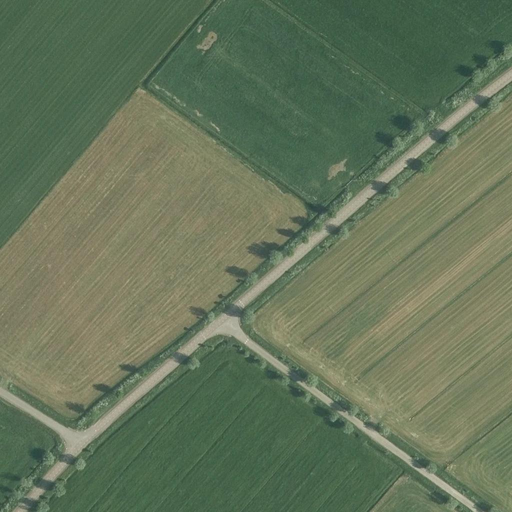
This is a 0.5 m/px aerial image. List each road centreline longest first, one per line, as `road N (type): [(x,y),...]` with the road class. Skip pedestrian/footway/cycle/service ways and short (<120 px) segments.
road 1 (unclassified): [(221,322),(511,75)]
road 2 (unclassified): [(476,511),(221,322)]
road 3 (unclassified): [(81,443),(221,322)]
